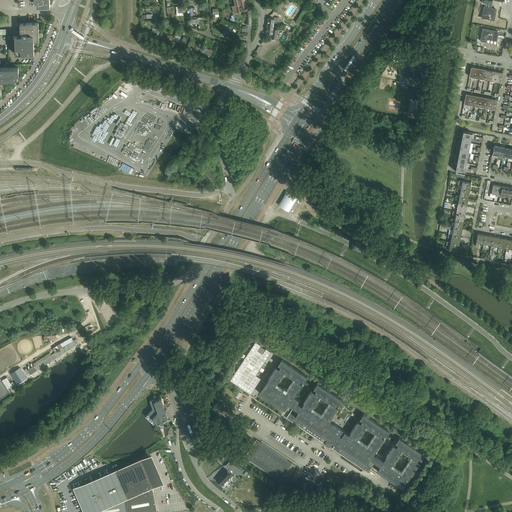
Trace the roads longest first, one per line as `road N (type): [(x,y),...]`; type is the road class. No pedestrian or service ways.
road 1 (unclassified): [(0,309),(46,296),(144,293),(186,277),(232,202),(214,123),(231,87)]
road 2 (primary): [(146,377),(307,126)]
road 3 (primary): [(294,124),(141,364)]
road 4 (unclassified): [(231,87),(62,34)]
road 5 (primary): [(141,364),(77,443),(19,480)]
road 6 (primary): [(28,488),(83,452),(146,377)]
road 7 (primary): [(307,126),(393,0)]
road 8 (primary): [(376,0),(298,116)]
road 9 (unclassified): [(58,0),(41,54),(0,105)]
